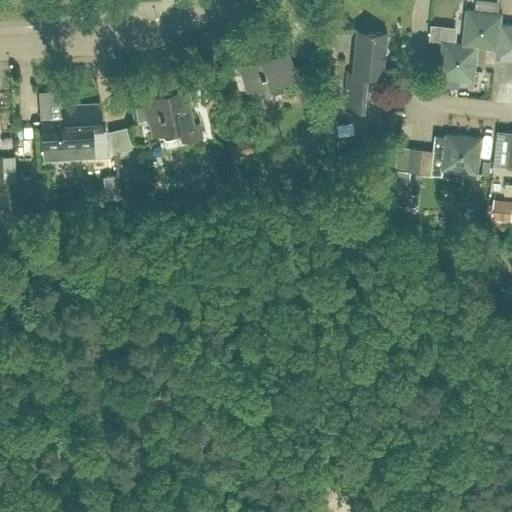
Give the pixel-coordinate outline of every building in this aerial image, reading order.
[(499,49),(502,23),(503,13),(467,9),(463,43),(463,44),(478,46),(497,48),(499,49)] [(431,37),(444,39),(446,23),(433,21),(431,37)] [(499,49),(497,48),(496,58),(511,59),(511,24),(502,23),(499,49)] [(381,74),(385,31),(354,28),(350,71),(346,70),(342,106),(362,108),(366,73),(381,74)] [(474,80),(478,46),(463,44),(463,43),(443,41),(439,76),(474,80)] [(295,75),(286,48),(238,64),(246,91),(269,84),(272,93),(283,89),(280,80),(295,75)] [(175,131),(175,128),(179,127),(182,139),(201,135),(198,121),(192,123),(185,87),(148,95),(149,100),(131,104),(134,119),(149,116),(153,133),(162,131),(163,134),(167,136),(173,134),(175,131)] [(42,119),(43,147),(44,159),(81,157),(80,145),(94,144),(94,146),(108,145),(107,131),(102,131),(101,117),(100,117),(99,102),(63,104),(64,118),(42,119)] [(511,132),(498,130),(494,165),(511,166),(511,132)] [(477,172),(481,136),(446,132),(441,168),(477,172)] [(230,155),(251,149),(247,133),(225,140),(230,155)] [(409,171),(421,172),(424,148),(412,147),(409,171)] [(424,148),(421,172),(433,174),(436,150),(424,148)] [(407,194),(409,171),(394,170),(391,204),(415,206),(416,195),(407,194)] [(103,176),(104,199),(120,198),(119,175),(103,176)] [(511,190),(494,188),(493,198),(492,208),(511,210),(511,190)]
